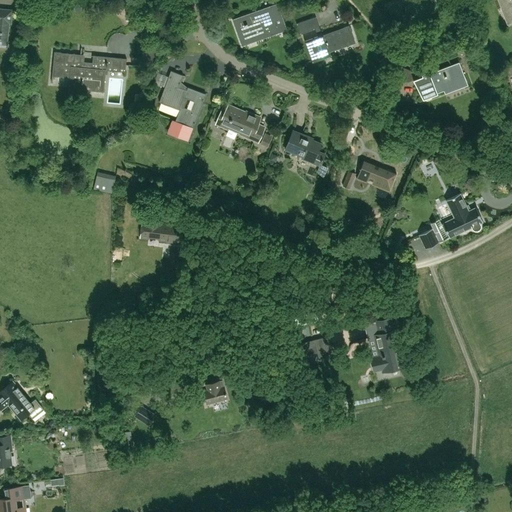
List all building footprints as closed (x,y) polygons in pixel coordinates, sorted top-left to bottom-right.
[(511,0),(499,0),(506,16),(511,13),(511,0)] [(269,7),(234,21),(240,38),(255,32),(256,34),(257,39),(286,29),(282,20),(279,12),(272,15),(269,7)] [(11,23),(12,10),(0,8),(0,46),(6,47),(9,23),(11,23)] [(315,29),(311,18),(296,24),(300,35),(315,29)] [(21,20),(21,33),(36,33),(36,20),(21,20)] [(351,45),(347,33),(351,32),(349,26),(305,41),(307,48),(312,62),(330,56),(329,52),(336,50),(351,45)] [(143,53),(151,60),(160,50),(152,43),(143,53)] [(12,45),(11,58),(18,59),(19,46),(12,45)] [(125,72),(126,59),(81,54),(55,52),(52,76),(70,78),(69,88),(80,90),(104,92),(105,82),(106,70),(125,72)] [(4,59),(3,71),(15,72),(15,60),(4,59)] [(468,85),(459,62),(422,76),(423,81),(417,83),(423,98),(444,90),(460,83),(462,88),(468,85)] [(413,80),(411,74),(412,71),(401,66),(396,78),(400,79),(408,82),(413,80)] [(188,87),(187,90),(178,87),(183,75),(171,71),(159,101),(180,109),(175,121),(193,128),(205,94),(188,87)] [(257,124),(260,118),(252,114),(250,117),(245,115),(245,114),(228,106),(225,112),(222,111),(216,124),(227,129),(228,126),(246,133),(245,136),(258,142),(264,127),(257,124)] [(223,131),(222,140),(230,141),(230,131),(223,131)] [(317,152),(320,145),(311,141),(311,139),(293,131),(286,149),(303,156),(302,158),(320,165),(324,155),(317,152)] [(375,165),(364,160),(356,179),(366,183),(369,176),(374,178),(372,182),(390,189),(396,173),(379,166),(377,169),(374,167),(375,165)] [(337,177),(342,179),(346,170),(341,168),(337,177)] [(349,188),(355,173),(349,171),(343,185),(349,188)] [(483,221),(476,207),(468,211),(460,193),(446,200),(454,217),(443,223),(443,224),(449,237),(471,227),(473,229),(475,230),(477,231),(479,230),(481,228),(481,225),(480,223),(483,221)] [(183,245),(185,224),(173,223),(173,225),(161,223),(162,215),(146,213),(145,222),(142,222),(140,238),(148,239),(149,236),(159,237),(159,240),(166,241),(166,243),(183,245)] [(432,229),(438,242),(449,237),(443,224),(432,229)] [(432,229),(432,228),(419,234),(426,249),(438,243),(438,242),(432,229)] [(212,243),(213,235),(213,237),(201,235),(201,233),(199,247),(210,249),(210,251),(217,252),(218,244),(212,243)] [(322,321),(318,300),(283,307),(287,327),(322,321)] [(379,334),(374,335),(379,356),(376,357),(377,357),(380,368),(378,368),(378,369),(382,368),(383,371),(404,366),(399,344),(399,343),(397,344),(397,340),(398,340),(398,339),(395,330),(393,331),(390,318),(376,321),(379,334)] [(326,339),(297,346),(300,358),(317,354),(319,361),(331,358),(326,339)] [(249,391),(249,380),(243,380),(243,374),(235,374),(235,380),(237,380),(237,391),(249,391)] [(31,403),(13,381),(17,377),(0,390),(0,393),(1,394),(0,394),(0,408),(1,410),(8,404),(21,419),(28,413),(32,418),(44,410),(35,399),(31,403)] [(227,398),(222,381),(207,385),(209,392),(205,394),(207,404),(227,398)] [(156,414),(141,405),(134,416),(149,426),(156,414)] [(0,465),(12,464),(10,451),(12,450),(10,435),(0,436),(0,465)] [(25,507),(24,498),(23,486),(5,488),(5,489),(7,489),(8,498),(0,499),(1,511),(26,511),(25,507)]
